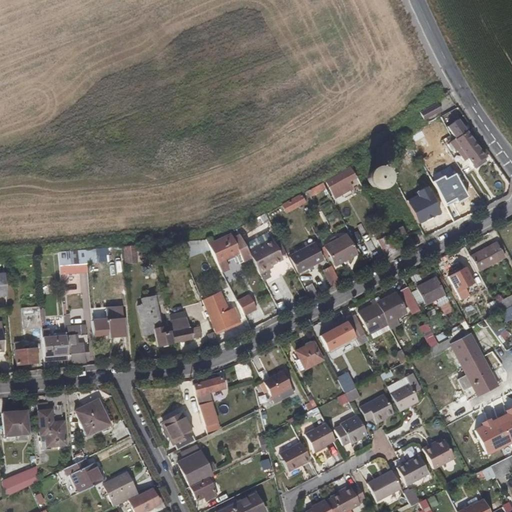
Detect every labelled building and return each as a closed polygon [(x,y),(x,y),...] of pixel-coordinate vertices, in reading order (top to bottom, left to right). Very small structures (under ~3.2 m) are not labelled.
[(418,115),(424,123),(440,111),(435,103),(418,115)] [(467,160),(474,170),(487,161),(457,119),(447,127),(455,139),(449,143),(455,152),(457,151),(465,162),(467,160)] [(444,133),(438,123),(435,120),(406,136),(411,144),(418,141),(419,142),(433,135),(436,139),(437,138),(444,133)] [(419,142),(418,141),(411,144),(417,155),(440,143),(437,138),(436,139),(433,135),(419,142)] [(390,149),(394,156),(401,152),(397,144),(390,149)] [(347,183),(353,179),(349,170),(325,183),(334,199),(351,190),(347,183)] [(381,173),(377,172),(373,172),(369,175),(368,179),(368,183),(369,186),(374,188),(378,188),(381,187),(384,183),(384,177),(381,173)] [(314,195),(325,189),(322,183),(310,190),(314,195)] [(449,185),(437,192),(439,195),(444,204),(455,199),(456,198),(449,185)] [(285,214),(305,203),(300,194),(281,205),(285,214)] [(439,195),(433,198),(436,205),(440,212),(446,209),(444,204),(439,195)] [(446,209),(454,223),(464,218),(455,199),(444,204),(446,209)] [(420,225),(440,213),(440,212),(436,205),(422,213),(419,206),(412,210),(420,225)] [(397,242),(405,237),(400,227),(392,232),(397,242)] [(328,235),(325,228),(314,234),(317,241),(328,235)] [(323,247),(334,267),(356,255),(345,235),(323,247)] [(217,240),(212,243),(211,240),(204,241),(208,248),(221,273),(228,269),(223,260),(237,253),(243,264),(251,260),(247,251),(238,236),(231,239),(229,236),(218,242),(217,240)] [(386,259),(396,253),(386,236),(376,241),(386,259)] [(283,262),(281,258),(273,243),(271,239),(247,251),(251,260),(259,276),(283,262)] [(281,258),(286,256),(278,240),(273,243),(281,258)] [(208,248),(204,241),(178,243),(181,250),(208,248)] [(297,275),(323,261),(313,243),(288,257),(297,275)] [(504,258),(496,243),(469,257),(477,272),(504,258)] [(124,265),(137,264),(136,246),(123,247),(124,265)] [(59,267),(86,265),(85,251),(58,253),(59,267)] [(322,271),(331,287),(340,283),(331,267),(322,271)] [(455,292),(473,283),(465,267),(447,277),(455,292)] [(414,288),(424,305),(443,296),(434,278),(414,288)] [(303,289),(309,299),(317,295),(311,284),(303,289)] [(411,314),(418,310),(405,287),(399,291),(411,314)] [(227,311),(218,292),(200,301),(211,329),(220,325),(222,330),(239,322),(233,308),(227,311)] [(405,315),(394,294),(381,300),(376,303),(376,304),(387,325),(389,329),(398,325),(395,320),(405,315)] [(151,326),(159,324),(158,317),(153,296),(141,299),(142,305),(136,307),(143,336),(152,334),(151,326)] [(256,311),(248,296),(236,302),(244,317),(256,311)] [(511,296),(495,305),(499,313),(511,305),(511,296)] [(493,301),(486,304),(488,309),(492,316),(499,313),(495,305),(493,301)] [(376,304),(376,303),(371,306),(357,312),(369,335),(387,325),(376,304)] [(23,329),(40,328),(38,307),(21,309),(23,329)] [(106,319),(91,320),(93,341),(100,341),(100,337),(107,337),(108,339),(125,338),(123,319),(122,319),(121,307),(105,309),(106,319)] [(464,322),(468,329),(484,320),(492,316),(488,309),(464,322)] [(189,328),(184,312),(168,315),(165,316),(167,332),(161,333),(159,324),(151,326),(152,334),(156,348),(201,337),(198,326),(189,328)] [(360,330),(353,316),(344,320),(345,322),(352,335),(360,330)] [(353,338),(352,335),(345,322),(320,336),(329,351),(353,338)] [(425,351),(428,350),(436,345),(425,324),(419,327),(425,341),(421,343),(425,351)] [(476,397),(496,386),(467,329),(436,345),(428,350),(432,356),(449,347),(464,376),(456,380),(462,391),(470,387),(476,397)] [(212,348),(218,346),(213,333),(207,335),(212,348)] [(87,361),(85,336),(70,337),(65,337),(67,356),(67,363),(87,361)] [(54,337),(41,338),(43,358),(67,356),(65,337),(54,337)] [(300,372),(321,360),(312,342),(294,352),(298,359),(294,361),(300,372)] [(36,364),(35,350),(22,351),(14,351),(15,366),(36,364)] [(400,350),(395,354),(400,364),(406,361),(400,350)] [(397,372),(394,367),(379,375),(381,381),(397,372)] [(290,389),(291,388),(282,372),(262,382),(274,403),(292,394),(290,389)] [(355,388),(346,373),(336,378),(344,394),(354,389),(355,388)] [(193,385),(196,397),(195,397),(203,437),(218,430),(208,394),(224,389),(221,378),(193,385)] [(406,384),(388,394),(398,412),(416,402),(406,384)] [(347,402),(358,396),(354,389),(344,394),(346,400),(347,402)] [(344,394),(334,398),(338,405),(346,400),(344,394)] [(317,407),(310,396),(306,397),(309,402),(312,410),(315,408),(317,407)] [(382,422),(381,419),(392,414),(382,397),(358,409),(366,422),(372,420),(375,425),(382,422)] [(103,403),(99,405),(97,400),(74,412),(86,437),(107,427),(109,433),(114,430),(114,425),(103,403)] [(66,446),(62,407),(46,408),(37,409),(39,436),(44,436),(45,448),(66,446)] [(3,437),(27,435),(25,411),(1,413),(3,437)] [(181,413),(160,423),(176,451),(195,441),(181,413)] [(354,438),(354,440),(365,435),(353,413),(334,422),(336,425),(330,429),(338,443),(345,440),(346,442),(354,438)] [(325,448),(324,447),(333,442),(324,424),(303,435),(314,454),(325,448)] [(259,438),(262,450),(268,449),(265,437),(259,438)] [(427,444),(420,448),(432,470),(452,459),(443,440),(429,447),(427,444)] [(277,454),(287,471),(308,460),(299,443),(277,454)] [(511,444),(485,458),(489,467),(507,458),(511,455),(511,444)] [(183,461),(177,464),(189,488),(207,479),(211,477),(209,473),(207,467),(196,446),(180,454),(183,461)] [(489,467),(494,478),(511,469),(507,458),(489,467)] [(88,466),(85,459),(80,461),(83,468),(88,466)] [(397,471),(406,487),(428,476),(419,459),(397,471)] [(80,461),(73,465),(61,471),(64,476),(67,474),(77,494),(103,481),(93,463),(88,466),(83,468),(80,461)] [(28,488),(38,482),(36,468),(1,484),(2,500),(28,488)] [(367,483),(376,501),(400,489),(390,471),(367,483)] [(125,473),(102,485),(113,507),(136,495),(125,473)] [(209,501),(216,497),(207,479),(189,488),(196,502),(202,499),(207,497),(209,501)] [(330,499),(324,502),(329,511),(347,511),(367,503),(357,485),(350,489),(348,486),(336,492),(337,493),(330,497),(330,499)] [(410,489),(402,493),(409,508),(417,503),(410,489)] [(133,511),(144,511),(159,505),(152,490),(133,499),(135,503),(130,506),(133,511)] [(215,511),(263,511),(253,493),(215,511)] [(329,511),(324,502),(323,500),(316,504),(317,506),(304,511),(329,511)] [(419,511),(430,511),(425,500),(418,503),(422,511),(419,511)] [(487,511),(481,500),(456,511),(487,511)]
